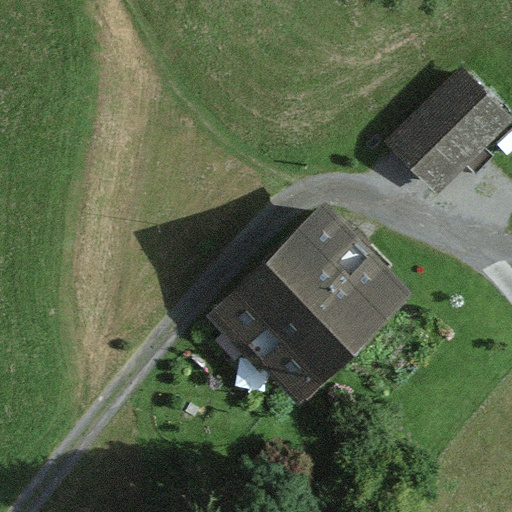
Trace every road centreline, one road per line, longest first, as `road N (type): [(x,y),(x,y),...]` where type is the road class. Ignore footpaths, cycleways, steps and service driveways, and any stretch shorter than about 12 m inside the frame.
road 1 (track): [(322,192),(258,220),(24,511)]
road 2 (track): [(511,244),(322,192)]
